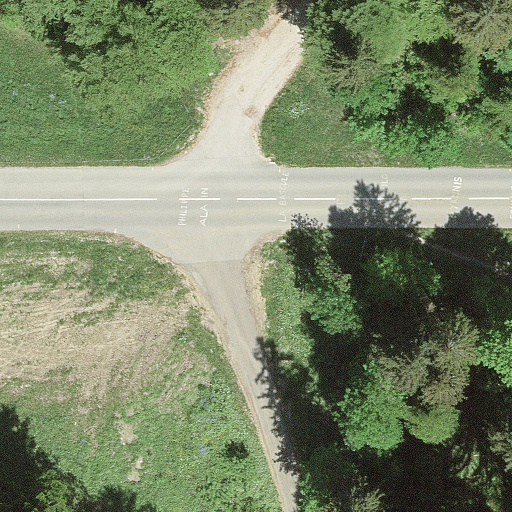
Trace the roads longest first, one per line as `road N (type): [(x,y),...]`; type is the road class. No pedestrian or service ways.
road 1 (unclassified): [(297,511),(202,200)]
road 2 (tertiary): [(202,200),(511,198)]
road 3 (track): [(324,0),(250,88),(202,200)]
road 4 (tertiary): [(0,199),(202,200)]
